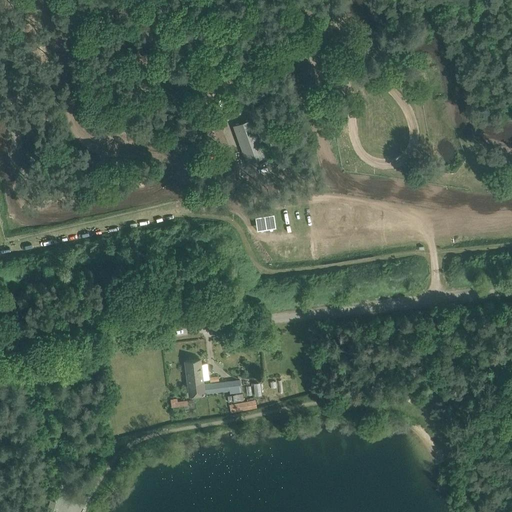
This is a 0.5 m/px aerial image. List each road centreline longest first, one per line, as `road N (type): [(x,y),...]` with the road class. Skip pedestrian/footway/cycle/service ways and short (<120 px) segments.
road 1 (unclassified): [(0,351),(511,291)]
road 2 (track): [(28,348),(70,511)]
